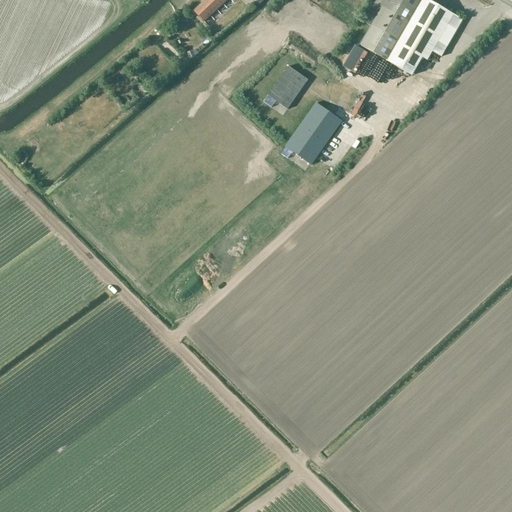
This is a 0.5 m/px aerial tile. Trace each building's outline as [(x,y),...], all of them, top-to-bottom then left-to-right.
[(205,0),(193,11),(204,23),(228,0),(205,0)] [(421,0),(376,0),(363,23),(370,27),(359,46),(386,61),(421,0)] [(442,56),(447,46),(438,41),(447,25),(456,30),(462,20),(428,0),(423,0),(388,61),(412,75),(423,57),(428,60),(433,51),(442,56)] [(289,67),(268,96),(287,110),(308,80),(289,67)] [(285,148),(298,157),(329,113),(316,104),(285,148)] [(342,122),(329,113),(298,157),(311,166),(342,122)]
